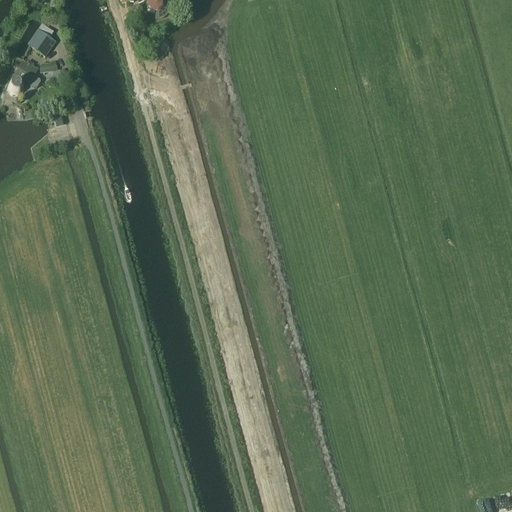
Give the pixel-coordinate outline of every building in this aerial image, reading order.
[(148,0),(147,2),(147,8),(152,13),(158,13),(160,12),(162,17),(170,14),(167,6),(173,4),(171,0),(148,0)] [(28,48),(45,59),(56,44),(38,31),(28,48)] [(39,81),(34,78),(37,71),(22,63),(13,79),(28,87),(35,91),(36,90),(40,84),(39,81)] [(55,64),(41,66),(39,71),(39,75),(58,73),(55,64)] [(0,85),(2,86),(9,69),(0,65),(0,85)] [(7,89),(7,90),(7,91),(7,92),(8,92),(8,94),(9,94),(9,95),(10,96),(12,97),(14,97),(15,97),(16,97),(17,97),(18,97),(20,96),(21,95),(21,94),(22,93),(22,92),(23,92),(23,91),(23,90),(23,89),(23,88),(22,86),(21,85),(21,84),(20,83),(19,83),(18,82),(16,82),(15,82),(14,82),(13,82),(12,82),(10,83),(9,84),(9,85),(8,86),(7,88),(7,89)] [(26,121),(35,120),(33,112),(24,114),(26,121)] [(54,121),(56,128),(63,126),(61,119),(54,121)]
